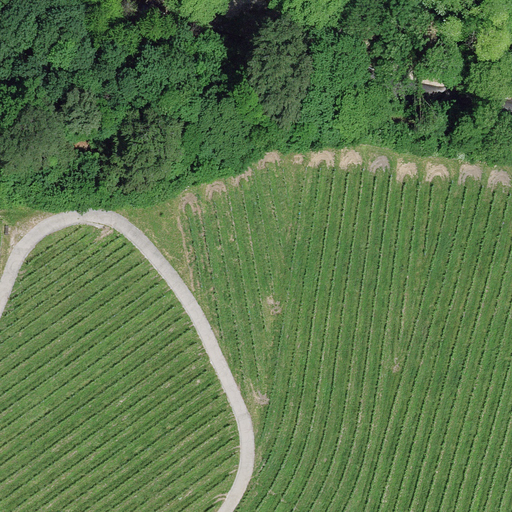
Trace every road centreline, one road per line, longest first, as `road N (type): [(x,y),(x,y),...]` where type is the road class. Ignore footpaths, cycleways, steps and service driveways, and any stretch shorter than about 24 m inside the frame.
road 1 (track): [(67,224),(133,226),(204,315),(257,424),(253,481),(235,511)]
road 2 (residential): [(511,112),(454,105),(365,73),(338,52),(333,21),(344,0)]
